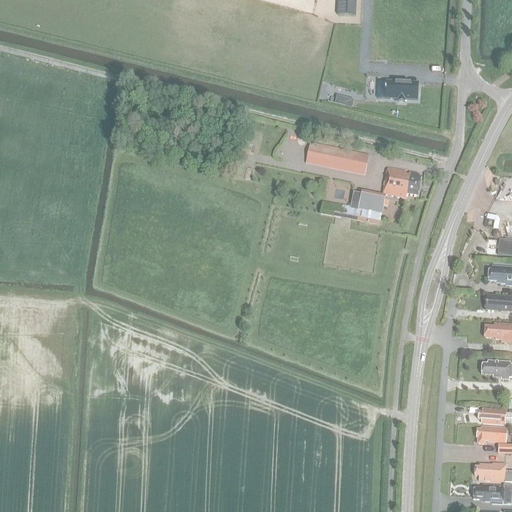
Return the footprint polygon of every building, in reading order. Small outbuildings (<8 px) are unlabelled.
[(337,0),(337,16),(356,17),(356,0),(337,0)] [(378,83),(377,100),(385,101),(385,100),(399,100),(399,103),(404,103),(404,101),(417,101),(417,94),(418,94),(418,91),(417,91),(418,90),(416,90),(416,85),(418,85),(418,84),(385,83),(378,83)] [(347,99),(345,108),(352,109),(354,101),(347,99)] [(305,164),(365,177),(369,155),(309,143),(305,164)] [(416,197),(419,178),(415,177),(415,174),(409,173),(408,175),(405,175),(406,172),(387,169),(382,195),(403,199),(404,194),(416,197)] [(358,209),(361,195),(353,193),(350,207),(358,209)] [(382,214),(383,213),(358,209),(350,207),(323,202),(320,214),(320,216),(346,221),(347,221),(380,227),(382,214)] [(485,228),(493,230),(494,222),(486,220),(485,228)] [(500,233),(497,232),(494,233),(492,235),(493,239),(496,240),(499,239),(500,236),(500,233)] [(505,287),(511,287),(511,268),(492,267),(492,271),(489,271),(488,282),(498,283),(498,284),(505,285),(505,287)] [(511,299),(486,297),(485,312),(511,314),(511,299)] [(501,344),(511,344),(511,326),(494,326),(494,328),(485,328),(484,340),(494,340),(494,342),(501,342),(501,344)] [(511,364),(487,363),(487,366),(482,366),(481,376),(492,377),(492,379),(500,379),(500,381),(509,381),(509,379),(511,378),(511,364)] [(478,413),(477,422),(481,422),(481,425),(505,427),(506,412),(482,411),(482,414),(478,413)] [(477,440),(477,446),(485,447),(485,444),(505,445),(506,431),(481,429),(480,432),(477,432),(476,440),(477,440)] [(497,455),(511,455),(511,445),(498,445),(497,455)] [(478,470),(474,469),(473,478),(478,478),(478,483),(511,484),(511,473),(504,473),(505,466),(492,465),(492,467),(479,467),(478,470)] [(491,505),(503,506),(504,486),(481,485),(481,489),(473,488),(473,489),(474,489),(473,497),(473,501),(481,501),(480,503),(491,503),(491,505)]
